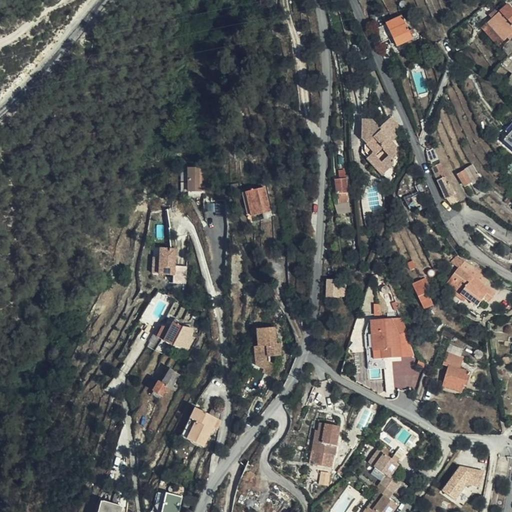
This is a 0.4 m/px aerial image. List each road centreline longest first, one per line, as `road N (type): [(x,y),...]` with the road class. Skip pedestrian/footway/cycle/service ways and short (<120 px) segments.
road 1 (unclassified): [(203,511),(228,460),(286,392),(314,322),(331,100),(321,0)]
road 2 (unknown): [(211,485),(223,423),(221,344),(198,255),(181,225)]
road 3 (unclassified): [(452,221),(350,0)]
road 4 (unclassified): [(101,0),(0,111)]
